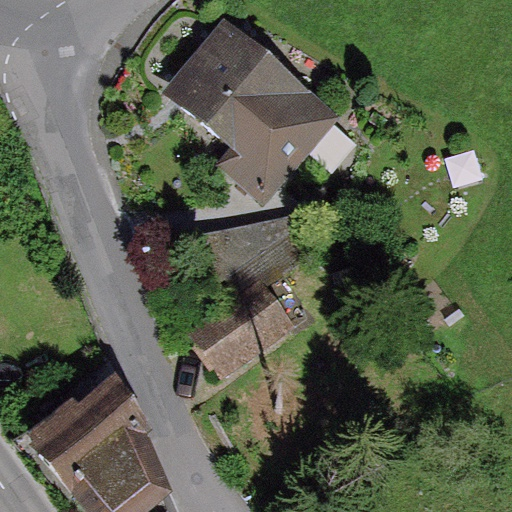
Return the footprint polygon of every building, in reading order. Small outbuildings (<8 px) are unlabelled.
[(332,124),(339,117),(226,20),(165,90),(231,147),(217,163),(264,203),(307,152),(332,124)] [(357,146),(332,124),(307,152),(332,174),(357,146)] [(259,279),(266,288),(334,234),(315,211),(186,242),(231,301),(259,279)] [(266,288),(259,279),(231,301),(190,331),(224,376),(293,324),(266,288)] [(30,432),(89,511),(146,511),(173,490),(149,431),(155,426),(116,374),(82,403),(75,396),(30,432)]
